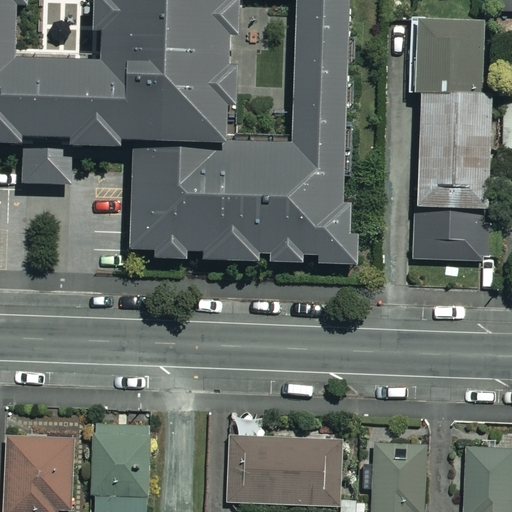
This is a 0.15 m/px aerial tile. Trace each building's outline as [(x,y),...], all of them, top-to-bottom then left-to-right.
[(0,0),(0,155),(20,156),(19,182),(69,184),(70,158),(131,160),(128,249),(152,249),(151,258),(185,259),(185,251),(203,251),(202,259),(255,261),(256,254),(267,254),(267,262),(301,263),(301,255),(315,255),(315,263),(356,264),(357,234),(349,233),(350,203),(342,203),(347,0),(88,0),(88,30),(95,30),(95,58),(10,55),(11,7),(23,7),(23,0),(0,0)] [(511,0),(495,0),(495,15),(511,15),(511,0)] [(417,100),(480,102),(483,26),(407,23),(404,99),(417,100)] [(511,152),(511,89),(503,90),(503,152),(511,152)] [(480,102),(417,100),(411,262),(482,265),(488,102),(480,102)] [(147,511),(147,428),(96,428),(96,511),(147,511)] [(5,511),(59,511),(59,510),(79,511),(82,439),(9,436),(5,511)] [(342,444),(228,440),(226,507),(339,511),(342,444)] [(424,511),(427,449),(373,447),(370,511),(424,511)] [(508,511),(511,452),(465,451),(463,511),(508,511)]
